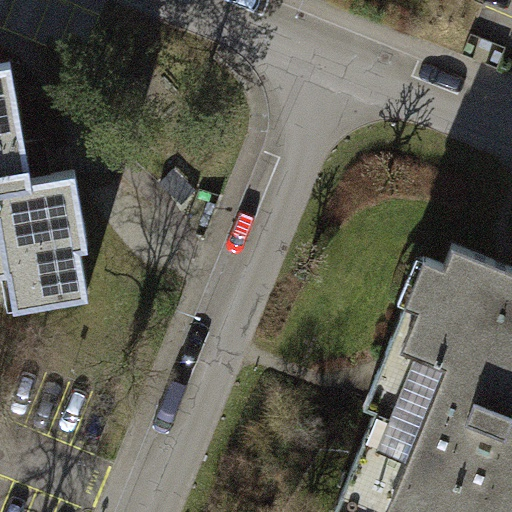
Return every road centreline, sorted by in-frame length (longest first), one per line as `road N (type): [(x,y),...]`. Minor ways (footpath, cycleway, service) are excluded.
road 1 (residential): [(157,511),(334,59)]
road 2 (residential): [(334,59),(511,126)]
road 3 (residential): [(193,0),(334,59)]
